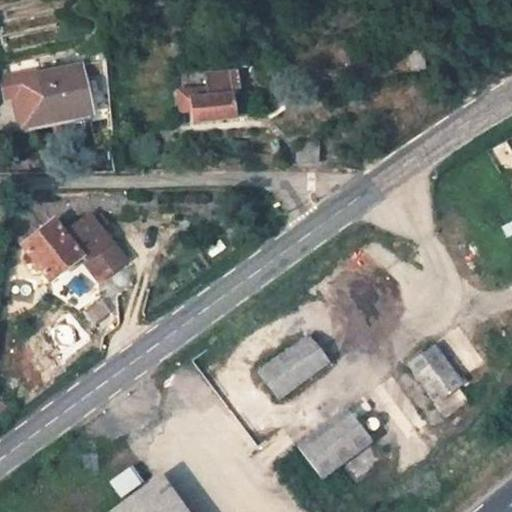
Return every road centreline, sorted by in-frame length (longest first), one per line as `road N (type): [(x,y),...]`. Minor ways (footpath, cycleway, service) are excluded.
road 1 (secondary): [(0,477),(388,183)]
road 2 (unclassified): [(0,183),(388,183)]
road 3 (secondary): [(388,183),(511,95)]
